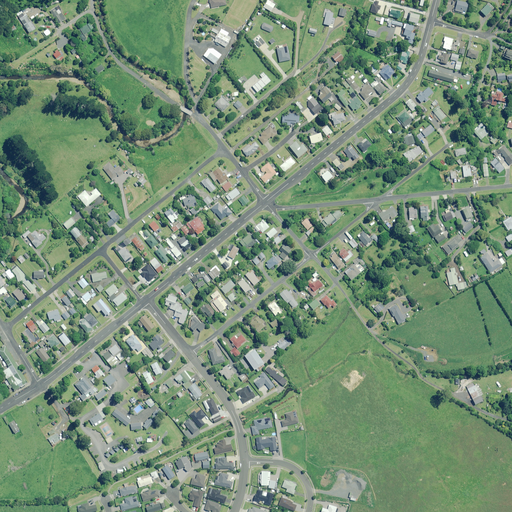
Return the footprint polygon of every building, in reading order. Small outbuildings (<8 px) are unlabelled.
[(266,8),(271,11),(275,4),(269,1),(268,0),(266,0),(263,7),(266,8)] [(467,2),(458,0),(456,0),(454,10),(462,12),(462,10),(465,11),(467,2)] [(380,11),(382,11),(383,8),(381,7),(381,6),(378,5),(379,2),(376,1),(374,4),(373,4),(371,11),(377,13),(379,10),(380,10),(380,11)] [(493,8),(488,3),(480,11),(485,16),(493,8)] [(66,19),(57,7),(51,11),(59,23),(66,19)] [(386,8),(384,15),(395,17),(395,18),(399,19),(400,17),(401,17),(402,14),(400,14),(401,11),(386,8)] [(420,15),(410,12),(408,21),(417,23),(420,15)] [(26,15),(20,19),(23,24),(23,25),(25,29),(26,28),(29,33),(36,28),(32,23),(32,24),(26,15)] [(388,26),(391,27),(391,24),(402,26),(402,23),(390,20),(390,19),(385,18),(384,21),(389,21),(388,26)] [(80,29),(83,33),(80,35),(84,42),(87,39),(85,36),(88,35),(87,33),(90,31),(90,30),(93,28),(90,23),(80,29)] [(407,36),(406,38),(407,39),(406,42),(412,44),(415,33),(411,32),(411,31),(413,31),(414,26),(406,24),(404,24),(403,28),(405,28),(405,29),(403,35),(407,36)] [(230,38),(220,32),(214,41),(225,47),(230,38)] [(276,41),(272,38),(271,37),(269,39),(270,39),(266,43),(269,47),(276,41)] [(445,37),(444,41),(445,41),(443,48),(454,51),(455,45),(458,46),(459,41),(456,40),(456,42),(453,42),(453,45),(452,44),(453,39),(445,37)] [(265,43),(261,38),(255,43),(259,48),(265,43)] [(284,51),(283,46),(276,47),(278,62),(290,60),(288,51),(284,51)] [(203,55),(214,64),(221,55),(213,48),(208,48),(203,55)] [(467,56),(471,57),(470,58),(473,58),(477,59),(479,52),(469,49),(467,56)] [(410,52),(406,51),(406,53),(402,52),(400,61),(403,62),(403,63),(407,64),(410,52)] [(344,59),(339,52),(332,57),(338,64),(344,59)] [(450,55),(443,53),(442,56),(439,55),(438,58),(441,59),(440,62),(447,64),(450,55)] [(105,69),(102,65),(96,69),(99,73),(105,69)] [(392,77),(391,76),(395,73),(388,65),(379,73),(386,81),(388,79),(388,80),(392,77)] [(454,77),(430,70),(428,76),(453,83),(454,77)] [(505,81),(505,73),(497,74),(498,82),(505,81)] [(359,87),(349,76),(345,79),(354,90),(359,87)] [(381,82),(378,78),(371,84),(380,94),(385,90),(379,83),(381,82)] [(368,84),(370,83),(366,79),(363,82),(364,83),(361,85),(362,87),(360,89),(362,91),(360,93),(366,100),(370,96),(369,95),(372,93),(373,94),(376,92),(369,85),(368,84)] [(332,95),(325,87),(320,91),(323,94),(319,97),(324,103),(332,95)] [(428,87),(422,92),(422,91),(417,95),(418,96),(417,97),(421,103),(424,100),(426,102),(429,99),(427,98),(433,92),(428,87)] [(346,93),(343,89),(337,94),(339,97),(339,98),(345,107),(349,104),(342,96),(346,93)] [(362,104),(353,92),(350,94),(353,98),(350,100),(351,103),(349,104),(353,110),(355,109),(356,110),(361,107),(359,105),(362,104)] [(500,101),(506,102),(507,99),(503,98),(503,96),(504,93),(497,92),(496,95),(491,94),(489,102),(492,102),(491,105),(496,106),(497,100),(500,101)] [(229,102),(223,95),(214,104),(222,112),(230,104),(228,103),(229,102)] [(415,106),(416,105),(411,98),(405,103),(411,109),(413,111),(416,108),(415,106)] [(242,105),(238,101),(234,105),(238,109),(242,105)] [(445,117),(439,109),(435,113),(437,115),(435,117),(437,120),(439,118),(441,120),(445,117)] [(414,121),(405,110),(397,117),(405,128),(414,121)] [(332,117),(332,118),(331,118),(332,121),(333,120),(334,125),(341,123),(340,121),(346,120),(343,113),(335,116),(334,114),(331,115),(332,117)] [(300,116),(296,115),(296,114),(287,114),(287,116),(283,116),(283,122),(287,122),(287,125),(290,125),(290,124),(296,124),(296,122),(299,123),(300,116)] [(481,140),(488,133),(485,129),(486,128),(481,124),(473,131),(481,140)] [(321,129),(327,136),(330,133),(330,134),(333,132),(327,125),(321,129)] [(435,130),(430,125),(421,132),(426,137),(435,130)] [(272,138),(277,134),(276,134),(278,132),(275,128),(273,129),(270,126),(265,129),(266,130),(261,134),(262,136),(259,138),(264,144),(268,140),(267,139),(271,136),(272,138)] [(320,141),(323,140),(321,133),(309,136),(312,143),(313,143),(314,144),(320,141)] [(365,138),(370,145),(372,144),(372,145),(375,143),(374,142),(379,138),(375,133),(370,137),(369,135),(365,138)] [(415,143),(411,133),(405,136),(405,138),(403,138),(406,146),(415,143)] [(300,146),(296,141),(289,147),(298,158),(308,150),(303,144),(300,146)] [(260,147),(255,142),(249,147),(248,145),(242,150),(248,157),(260,147)] [(507,149),(504,145),(499,149),(502,153),(506,159),(511,155),(507,149)] [(359,156),(350,146),(344,151),(347,155),(347,156),(349,159),(352,157),(354,160),(359,156)] [(418,146),(402,154),(404,156),(410,162),(413,159),(423,151),(418,146)] [(466,154),(465,148),(455,150),(456,156),(466,154)] [(295,163),(291,157),(280,166),(284,172),(295,163)] [(337,166),(341,163),(336,158),(332,162),(337,167),(337,166)] [(505,169),(496,158),(490,163),(499,173),(505,169)] [(277,173),(273,168),(273,167),(274,167),(274,166),(273,165),(272,165),(272,166),(271,166),(268,163),(261,169),(263,172),(265,171),(267,173),(261,178),(265,182),(275,174),(276,176),(279,173),(278,172),(277,173)] [(114,170),(109,164),(103,168),(112,180),(118,175),(119,176),(124,172),(119,166),(114,170)] [(471,172),(470,167),(468,167),(468,166),(462,166),(464,177),(471,176),(471,172)] [(212,171),(208,174),(214,181),(217,179),(221,183),(228,178),(224,172),(223,173),(219,168),(213,172),(212,171)] [(333,177),(328,170),(321,175),(326,182),(333,177)] [(216,188),(207,177),(201,181),(206,187),(211,192),(216,188)] [(232,186),(229,181),(222,186),(226,192),(229,190),(228,189),(232,186)] [(101,194),(96,188),(91,192),(93,194),(90,196),(85,190),(76,197),(79,201),(81,200),(86,207),(101,194)] [(240,193),(236,188),(226,196),(229,200),(231,198),(232,199),(240,193)] [(196,202),(194,195),(182,199),(185,206),(189,205),(190,208),(195,206),(194,203),(196,202)] [(212,199),(211,200),(207,196),(203,200),(208,205),(212,202),(214,200),(212,199)] [(246,199),(243,196),(239,199),(244,206),(249,201),(247,199),(246,199)] [(224,210),(218,203),(211,209),(215,213),(216,212),(221,220),(227,215),(228,217),(232,213),(228,207),(224,210)] [(430,210),(428,210),(428,206),(420,206),(421,218),(423,218),(423,221),(428,220),(428,216),(429,216),(429,213),(430,212),(430,210)] [(398,214),(393,207),(385,212),(384,211),(378,214),(383,221),(388,218),(389,220),(398,214)] [(472,216),(468,207),(461,210),(466,220),(468,219),(468,218),(472,216)] [(178,218),(171,208),(165,213),(172,223),(175,221),(175,220),(178,218)] [(409,219),(411,219),(411,220),(414,220),(414,218),(417,218),(417,208),(413,209),(413,208),(409,208),(409,219)] [(120,219),(113,210),(108,214),(112,219),(106,223),(110,228),(120,219)] [(321,222),(326,227),(329,224),(330,225),(332,223),(333,224),(337,221),(337,220),(343,215),(338,210),(332,214),(331,213),(321,222)] [(455,217),(452,211),(442,215),(445,221),(455,217)] [(188,222),(186,224),(190,229),(192,228),(198,234),(205,229),(203,227),(204,226),(201,221),(202,220),(201,218),(200,219),(197,217),(189,223),(188,222)] [(511,219),(511,217),(503,222),(508,230),(511,229),(511,230),(511,219)] [(76,223),(71,218),(63,224),(67,229),(76,223)] [(308,230),(312,226),(313,225),(307,218),(301,223),(308,230)] [(160,227),(154,221),(149,225),(155,231),(160,227)] [(269,227),(266,222),(263,224),(262,222),(257,226),(263,232),(269,227)] [(473,226),(470,222),(461,229),(465,233),(473,226)] [(181,226),(178,223),(174,227),(174,226),(171,228),(174,232),(181,226)] [(435,226),(433,224),(427,228),(433,237),(434,237),(438,243),(445,238),(443,234),(440,236),(439,234),(442,232),(437,225),(435,226)] [(190,232),(185,226),(181,229),(185,235),(190,232)] [(78,228),(77,228),(76,227),(70,232),(76,239),(81,235),(79,232),(80,231),(78,228)] [(278,232),(274,227),(266,234),(271,238),(278,232)] [(309,235),(315,230),(313,227),(308,231),(306,233),(309,235)] [(31,233),(27,236),(31,240),(30,241),(31,243),(32,242),(36,248),(42,243),(42,242),(46,238),(43,233),(41,235),(39,234),(36,230),(31,234),(31,233)] [(358,236),(362,241),(358,244),(363,249),(366,246),(372,241),(370,238),(369,238),(363,231),(358,236)] [(256,241),(256,240),(250,234),(240,243),(246,249),(249,247),(250,247),(251,247),(252,246),(253,246),(254,245),(255,244),(255,243),(256,242),(256,241)] [(88,243),(82,235),(76,240),(83,248),(88,243)] [(155,238),(152,235),(146,240),(153,248),(159,242),(155,238)] [(462,240),(458,235),(443,247),(449,254),(460,245),(458,243),(462,240)] [(192,246),(184,236),(178,241),(186,251),(192,246)] [(142,245),(136,237),(132,240),(138,248),(139,248),(141,250),(145,248),(142,245)] [(175,246),(168,238),(165,241),(172,249),(171,250),(177,257),(181,253),(175,246)] [(358,244),(353,239),(349,242),(354,248),(358,244)] [(291,251),(284,245),(280,250),(282,252),(281,254),(285,258),(291,251)] [(167,253),(162,246),(155,252),(164,263),(168,259),(165,255),(167,253)] [(239,249),(234,246),(228,256),(234,259),(236,254),(237,255),(238,254),(237,253),(239,249)] [(131,256),(124,247),(118,252),(125,261),(131,256)] [(347,252),(344,248),(340,251),(341,252),(339,254),(346,263),(349,261),(348,260),(353,255),(350,250),(347,252)] [(343,262),(335,253),(330,257),(337,266),(339,269),(344,264),(343,262)] [(493,262),(487,253),(481,257),(491,273),(502,265),(505,263),(502,258),(499,259),(498,259),(493,262)] [(274,256),(267,262),(268,264),(266,265),(269,269),(275,264),(276,266),(279,263),(279,262),(282,260),(278,255),(275,257),(274,256)] [(163,269),(155,258),(149,261),(158,273),(163,269)] [(365,268),(362,265),(365,263),(362,260),(360,261),(357,258),(353,262),(354,264),(345,272),(351,280),(365,268)] [(26,280),(24,274),(17,267),(12,271),(17,276),(18,282),(26,280)] [(217,267),(216,268),(215,267),(210,270),(211,271),(208,273),(213,280),(220,274),(219,271),(220,270),(217,267)] [(457,286),(458,290),(465,288),(467,287),(466,282),(458,284),(456,275),(458,275),(457,273),(456,273),(455,268),(450,269),(451,272),(447,273),(449,281),(446,282),(448,285),(449,285),(456,284),(456,286),(457,286)] [(14,275),(9,269),(2,274),(4,277),(6,276),(9,279),(14,275)] [(44,278),(45,270),(39,270),(39,271),(34,271),(34,278),(44,278)] [(205,273),(204,271),(201,272),(201,274),(196,274),(197,279),(204,278),(207,283),(210,280),(206,275),(205,276),(205,273)] [(259,281),(251,271),(246,275),(254,285),(259,281)] [(108,278),(106,272),(98,274),(98,273),(91,274),(93,282),(102,280),(102,279),(108,278)] [(319,279),(318,280),(316,277),(312,280),(313,281),(311,282),(310,281),(307,283),(311,287),(308,289),(313,297),(317,294),(315,292),(320,288),(320,289),(324,286),(319,279)] [(88,284),(83,278),(78,282),(83,288),(88,284)] [(251,288),(243,279),(238,283),(246,293),(251,288)] [(31,291),(37,287),(33,283),(32,284),(28,280),(24,284),(31,291)] [(198,288),(205,283),(203,280),(196,285),(198,288)] [(235,285),(231,280),(221,289),(225,294),(235,285)] [(194,288),(190,283),(182,289),(187,296),(190,293),(189,292),(194,288)] [(7,284),(0,289),(0,293),(1,295),(3,293),(4,294),(7,292),(5,288),(9,285),(7,284)] [(114,293),(118,290),(114,284),(105,291),(109,295),(108,296),(112,302),(114,301),(118,306),(128,298),(123,292),(117,297),(114,293)] [(22,301),(24,299),(24,298),(26,297),(19,288),(13,292),(20,301),(21,300),(22,301)] [(75,295),(71,289),(66,292),(71,298),(75,295)] [(289,292),(286,289),(280,294),(287,303),(288,302),(293,308),(298,304),(290,294),(292,292),(291,290),(289,292)] [(82,301),(84,304),(85,305),(87,303),(86,302),(90,299),(92,297),(88,292),(80,298),(82,301)] [(236,298),(232,293),(227,297),(231,302),(236,298)] [(177,298),(169,294),(167,298),(166,298),(165,301),(166,302),(165,305),(168,306),(170,303),(171,304),(170,308),(175,310),(173,316),(180,318),(178,322),(183,324),(188,312),(181,309),(183,304),(179,303),(179,304),(176,302),(177,298)] [(225,301),(219,294),(214,298),(215,300),(213,302),(221,312),(226,308),(225,307),(227,305),(228,306),(231,304),(227,299),(225,301)] [(17,304),(11,295),(5,300),(9,305),(8,305),(11,309),(17,304)] [(332,301),(327,295),(321,300),(325,305),(329,308),(332,305),(334,307),(337,305),(333,300),(332,301)] [(71,303),(66,296),(62,299),(68,306),(71,303)] [(188,297),(184,300),(188,305),(192,302),(188,297)] [(112,312),(101,298),(92,305),(98,313),(101,311),(106,317),(112,312)] [(320,304),(316,299),(309,305),(313,310),(320,304)] [(273,313),(279,308),(274,301),(271,304),(272,305),(268,307),(273,313)] [(384,308),(380,303),(374,309),(378,314),(384,308)] [(403,315),(396,303),(388,308),(398,325),(405,321),(405,319),(407,318),(405,314),(403,315)] [(215,313),(208,304),(201,310),(203,313),(205,312),(210,317),(215,313)] [(279,308),(273,313),(275,316),(277,314),(277,313),(278,312),(280,314),(282,312),(279,308)] [(61,321),(58,310),(47,313),(49,320),(54,319),(54,321),(57,320),(57,322),(61,321)] [(71,316),(67,311),(62,315),(66,320),(71,316)] [(84,318),(92,327),(98,322),(94,316),(93,317),(90,313),(84,318)] [(140,320),(137,322),(141,327),(143,325),(149,331),(155,326),(145,315),(139,319),(140,320)] [(261,319),(258,316),(251,322),(253,324),(251,325),(254,329),(255,328),(258,332),(264,326),(262,324),(265,322),(262,318),(261,319)] [(202,324),(195,317),(192,320),(195,323),(190,328),(194,331),(197,328),(201,332),(207,326),(203,322),(202,324)] [(92,327),(84,318),(81,321),(82,322),(80,324),(88,333),(93,328),(92,327)] [(280,325),(276,319),(270,323),(273,328),(276,326),(277,327),(280,325)] [(28,328),(32,333),(38,328),(32,320),(26,325),(28,328)] [(42,320),(39,322),(38,321),(36,322),(39,326),(44,333),(49,329),(42,320)] [(32,333),(28,328),(22,333),(31,344),(30,344),(32,347),(33,347),(42,340),(38,336),(35,338),(32,333)] [(71,341),(64,333),(59,337),(65,346),(71,341)] [(142,346),(133,334),(126,340),(134,350),(136,348),(138,352),(142,349),(141,347),(142,346)] [(60,343),(54,335),(48,340),(50,342),(48,343),(51,347),(55,344),(56,346),(60,343)] [(160,337),(158,335),(152,339),(154,341),(149,344),(154,351),(158,348),(159,349),(162,348),(160,346),(164,343),(162,340),(163,339),(161,336),(160,337)] [(246,341),(241,335),(238,338),(236,335),(230,339),(238,348),(242,345),(241,344),(246,341)] [(278,341),(280,344),(278,345),(281,351),(291,343),(288,338),(285,340),(283,338),(278,341)] [(120,350),(115,344),(109,350),(114,356),(120,350)] [(28,383),(5,346),(0,348),(0,353),(9,368),(5,370),(5,368),(4,369),(0,362),(0,367),(7,380),(5,381),(9,389),(12,387),(14,391),(28,383)] [(42,347),(36,352),(44,363),(50,358),(42,347)] [(154,356),(147,347),(142,351),(144,355),(146,354),(150,359),(154,356)] [(240,354),(235,347),(229,352),(232,354),(233,353),(236,357),(240,354)] [(218,357),(215,348),(208,350),(213,365),(225,361),(223,355),(218,357)] [(265,366),(263,364),(264,363),(254,349),(244,355),(254,370),(256,369),(257,371),(265,366)] [(163,358),(167,362),(175,354),(171,350),(163,358)] [(112,356),(108,351),(102,356),(112,367),(118,362),(112,356)] [(126,356),(122,351),(116,356),(120,360),(126,356)] [(157,362),(151,365),(156,375),(162,372),(157,362)] [(97,365),(91,369),(98,378),(104,373),(97,365)] [(230,366),(228,368),(226,366),(219,372),(222,375),(223,374),(227,379),(231,377),(231,376),(235,373),(232,369),(230,370),(229,370),(232,368),(230,366)] [(188,381),(192,378),(185,370),(175,378),(179,383),(183,380),(184,382),(182,384),(185,387),(183,388),(185,390),(188,388),(194,395),(192,396),(195,400),(202,395),(200,392),(201,391),(195,383),(191,386),(188,381)] [(148,371),(142,374),(148,384),(154,382),(148,371)] [(111,373),(103,380),(109,387),(116,380),(111,373)] [(80,397),(83,400),(95,391),(83,377),(75,384),(83,394),(80,397)] [(174,385),(172,382),(173,382),(171,379),(165,383),(167,386),(170,389),(174,385)] [(475,386),(468,390),(475,405),(482,401),(475,386)] [(104,389),(95,396),(98,400),(107,393),(104,389)] [(152,396),(145,402),(150,408),(155,404),(152,400),(154,399),(152,396)] [(131,420),(116,408),(112,414),(126,426),(131,420)] [(153,413),(154,414),(151,416),(155,420),(163,412),(159,408),(157,411),(156,410),(153,413)] [(281,426),(298,422),(297,416),(294,417),(292,411),(284,413),(285,419),(279,420),(281,426)] [(100,412),(89,419),(93,425),(104,418),(100,412)] [(144,422),(145,423),(143,426),(147,429),(154,421),(151,418),(148,420),(148,419),(144,422)] [(199,429),(189,418),(184,423),(194,434),(199,429)] [(255,426),(251,426),(253,435),(259,434),(258,430),(273,427),(271,420),(265,421),(264,418),(253,420),(255,426)] [(14,421),(9,424),(14,433),(20,430),(14,421)] [(53,444),(60,440),(56,433),(48,438),(53,447),(55,446),(53,444)] [(277,450),(275,437),(269,438),(269,439),(262,440),(262,437),(256,438),(258,450),(266,449),(265,447),(270,447),(271,451),(277,450)] [(226,445),(224,439),(220,440),(220,442),(218,442),(218,444),(216,444),(217,448),(214,448),(215,454),(233,450),(231,444),(226,445)] [(207,451),(194,454),(196,461),(208,458),(207,451)] [(179,461),(176,463),(179,469),(184,467),(185,467),(184,468),(188,471),(192,466),(187,456),(184,458),(184,457),(178,460),(179,461)] [(233,463),(228,463),(228,462),(227,462),(227,457),(220,457),(220,461),(219,461),(219,463),(215,463),(216,469),(233,469),(233,463)] [(167,466),(162,469),(169,479),(175,476),(169,468),(167,466)] [(229,475),(220,473),(219,481),(216,480),(214,484),(232,488),(233,482),(228,481),(229,475)] [(195,479),(192,478),(190,484),(204,487),(205,483),(204,482),(206,476),(197,474),(195,479)] [(139,488),(153,483),(151,476),(137,481),(139,488)] [(289,481),(284,480),(282,487),(287,489),(286,491),(293,494),(295,490),(294,490),(296,484),(293,483),(293,482),(289,481)] [(137,492),(136,486),(132,487),(131,486),(120,489),(121,496),(137,492)] [(160,496),(158,490),(152,492),(151,489),(144,492),(144,493),(141,494),(144,501),(160,496)] [(211,494),(208,493),(206,497),(225,503),(227,497),(219,494),(220,492),(212,489),(211,494)] [(193,506),(199,507),(204,492),(198,490),(197,492),(192,490),(191,493),(190,493),(189,496),(190,497),(189,500),(194,501),(195,499),(193,506)] [(262,503),(270,505),(272,492),(266,491),(265,496),(261,495),(262,490),(258,490),(257,495),(254,494),(253,501),(258,502),(259,501),(263,502),(262,503)] [(134,502),(133,496),(125,498),(126,503),(121,505),(122,511),(140,506),(139,501),(134,502)] [(291,501),(281,497),(277,505),(295,511),(297,505),(292,503),(293,502),(290,501),(291,501)] [(220,504),(208,499),(204,510),(209,511),(220,511),(222,507),(219,506),(220,504)] [(150,506),(146,507),(147,511),(152,511),(162,509),(160,502),(154,504),(154,503),(149,505),(150,506)] [(89,506),(89,503),(81,505),(82,508),(78,509),(79,511),(91,511),(98,511),(96,505),(89,506)]
